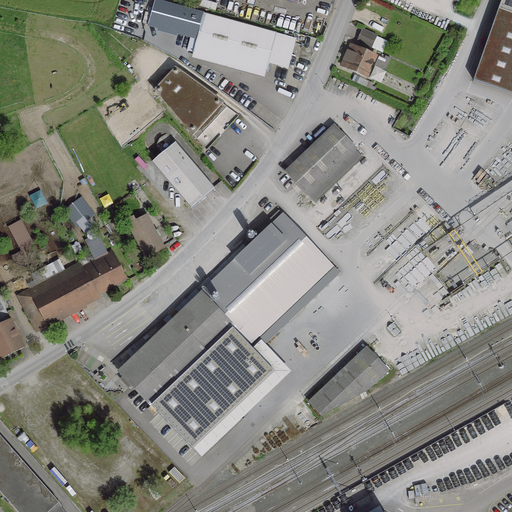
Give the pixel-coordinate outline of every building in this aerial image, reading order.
[(511,0),(498,0),(471,81),(511,95),(511,0)] [(267,63),(286,68),(295,39),(154,1),(147,24),(196,38),(192,52),(265,72),(267,63)] [(375,36),(361,30),(356,41),(370,48),(375,36)] [(349,45),(340,66),(365,77),(374,56),(349,45)] [(373,66),(384,71),(389,59),(385,56),(384,59),(378,57),(373,66)] [(200,96),(177,115),(221,167),(243,147),(200,96)] [(354,149),(333,127),(285,172),(306,194),(314,202),(361,158),(353,149),(354,149)] [(151,162),(190,208),(213,189),(174,143),(151,162)] [(96,213),(83,198),(68,210),(78,223),(77,223),(85,233),(90,230),(85,222),(96,213)] [(152,404),(158,411),(159,410),(192,445),(271,370),(255,352),(338,273),(283,216),(120,371),(152,404)] [(145,218),(129,226),(145,255),(161,247),(145,218)] [(35,243),(23,219),(11,226),(23,250),(35,243)] [(76,265),(17,296),(36,331),(49,325),(46,319),(122,278),(124,282),(125,281),(110,253),(106,255),(96,238),(85,244),(95,261),(79,269),(76,265)] [(38,261),(27,267),(30,272),(41,267),(38,261)] [(9,323),(0,327),(0,355),(6,353),(5,352),(21,344),(18,341),(9,323)] [(385,371),(364,349),(310,401),(321,414),(367,389),(385,371)] [(147,409),(154,415),(158,411),(152,404),(147,409)] [(0,437),(0,493),(16,511),(46,511),(58,503),(0,437)]
